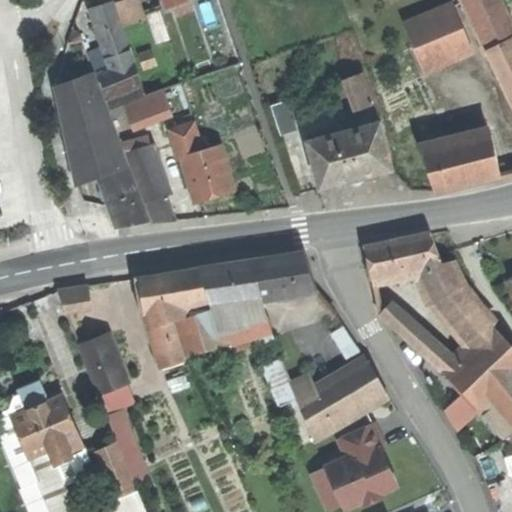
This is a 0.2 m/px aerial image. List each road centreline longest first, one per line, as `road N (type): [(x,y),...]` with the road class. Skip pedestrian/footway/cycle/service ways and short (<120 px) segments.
road 1 (residential): [(334,226),(344,276),(478,511)]
road 2 (tertiary): [(334,226),(59,263)]
road 3 (residential): [(59,263),(17,40)]
road 4 (tertiary): [(511,199),(334,226)]
